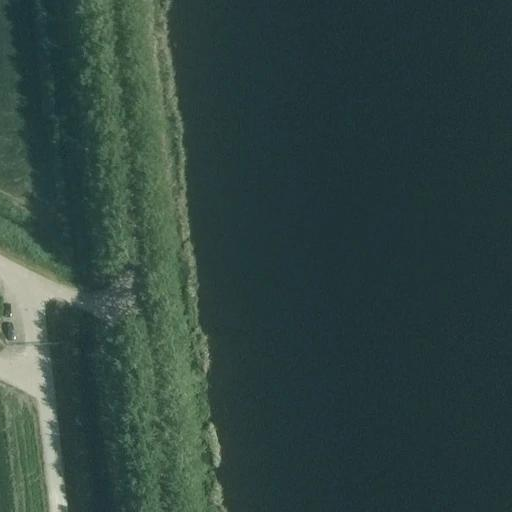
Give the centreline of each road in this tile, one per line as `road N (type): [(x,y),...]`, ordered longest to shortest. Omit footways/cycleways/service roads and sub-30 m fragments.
road 1 (unclassified): [(134,309),(106,0)]
road 2 (unclassified): [(160,511),(134,309)]
road 3 (unclassified): [(134,309),(101,308),(0,262)]
